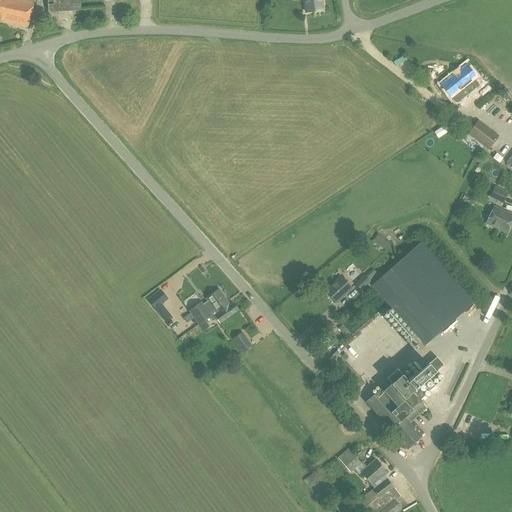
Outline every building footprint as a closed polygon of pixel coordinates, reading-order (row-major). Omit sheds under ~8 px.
[(0,0),(0,20),(28,27),(34,1),(35,1),(35,0),(0,0)] [(47,0),(48,12),(81,11),(81,0),(47,0)] [(304,0),(306,12),(323,10),(321,0),(304,0)] [(448,80),(458,92),(477,77),(467,64),(448,80)] [(505,100),(510,97),(504,89),(499,93),(505,100)] [(478,121),(469,133),(489,149),(498,136),(478,121)] [(508,192),(495,186),(490,197),(503,203),(508,192)] [(486,223),(506,232),(511,220),(511,215),(494,207),(486,223)] [(392,243),(379,233),(373,240),(387,250),(392,243)] [(372,286),(425,345),(474,302),(421,242),(372,286)] [(340,264),(347,275),(357,269),(350,258),(340,264)] [(184,271),(191,276),(198,267),(191,262),(184,271)] [(355,284),(361,290),(371,281),(366,275),(355,284)] [(325,291),(336,303),(352,289),(341,277),(325,291)] [(147,300),(165,322),(171,317),(162,305),(168,299),(160,290),(147,300)] [(199,325),(210,317),(209,317),(210,316),(208,313),(211,311),(213,309),(215,311),(227,301),(218,290),(206,299),(208,302),(203,306),(201,303),(189,311),(199,325)] [(213,309),(211,311),(220,323),(238,310),(233,303),(230,305),(227,301),(215,311),(213,309)] [(180,317),(165,323),(170,334),(184,328),(180,317)] [(346,336),(350,332),(342,324),(338,328),(346,336)] [(233,339),(243,353),(252,347),(242,333),(233,339)] [(329,359),(353,387),(363,379),(338,351),(329,359)] [(366,402),(407,449),(422,436),(421,436),(424,433),(418,425),(414,428),(408,421),(425,406),(421,402),(426,398),(419,390),(415,394),(413,391),(444,365),(437,357),(408,382),(397,370),(387,378),(392,384),(383,392),(381,389),(366,402)] [(363,379),(353,387),(357,391),(366,383),(363,379)] [(338,458),(350,472),(361,462),(349,448),(338,458)] [(372,485),(383,475),(387,472),(376,459),(361,473),(372,485)] [(307,478),(312,486),(318,481),(320,480),(315,473),(307,478)] [(365,509),(359,511),(370,511),(374,510),(376,511),(395,511),(401,508),(395,500),(401,496),(387,479),(383,475),(372,485),(375,488),(359,501),(365,509)] [(312,486),(307,478),(304,480),(315,497),(323,491),(318,484),(319,483),(318,481),(312,486)]
